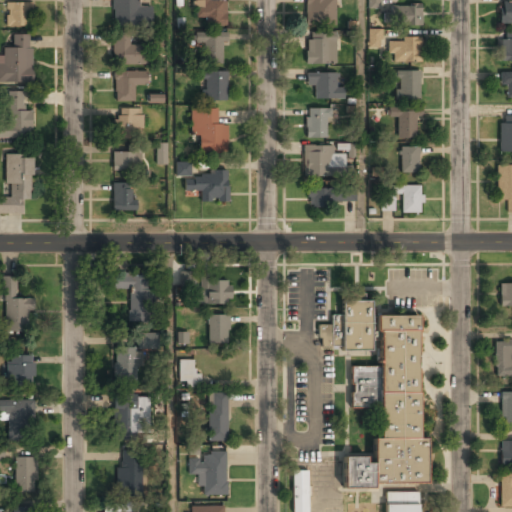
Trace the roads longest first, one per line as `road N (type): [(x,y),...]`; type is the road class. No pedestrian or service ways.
road 1 (residential): [(458,0),(460,511)]
road 2 (tertiary): [(0,244),(511,243)]
road 3 (residential): [(266,0),(267,511)]
road 4 (residential): [(73,0),(73,511)]
